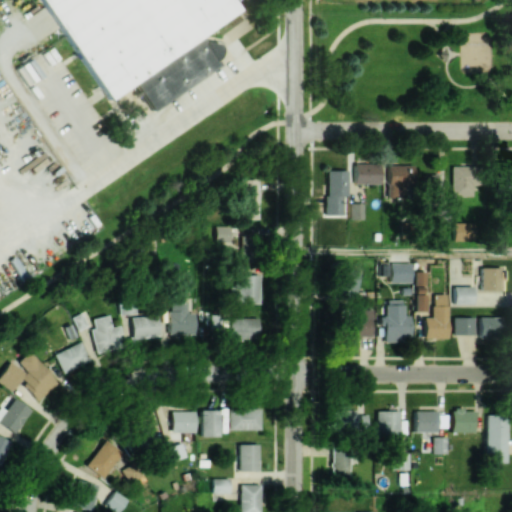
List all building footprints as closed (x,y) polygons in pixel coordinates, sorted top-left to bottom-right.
[(37,0),(234,0),(239,7),(108,99),(37,0)] [(352,183),(378,184),(378,163),(352,162),(352,183)] [(412,165),(386,164),(385,198),(411,198),(412,165)] [(472,195),(471,165),(449,165),(450,196),(472,195)] [(346,170),(324,169),(324,214),(340,215),(341,195),(345,195),(346,170)] [(423,173),(423,199),(436,199),(436,173),(423,173)] [(255,218),(256,179),(238,179),(237,218),(255,218)] [(361,219),(361,203),(348,202),(347,219),(361,219)] [(472,223),(451,222),(451,240),(472,240),(472,223)] [(212,241),(228,242),(229,226),(213,225),(212,241)] [(238,233),(239,261),(253,261),(252,232),(238,233)] [(478,290),(499,290),(499,279),(505,279),(506,268),(478,268),(478,290)] [(356,272),(333,271),(332,297),(355,298),(356,272)] [(258,303),(259,275),(229,274),(228,303),(258,303)] [(471,303),(471,286),(451,286),(451,304),(471,303)] [(444,294),(431,293),(431,305),(444,305),(444,294)] [(414,310),(424,310),(424,294),(414,294),(414,310)] [(408,340),(408,315),(401,315),(401,300),(384,299),(384,316),(378,316),(377,324),(381,324),(381,339),(408,340)] [(445,338),(445,307),(429,306),(429,317),(422,317),(421,337),(445,338)] [(339,338),(371,337),(370,309),(356,310),(357,317),(338,317),(339,338)] [(165,333),(192,334),(193,311),(166,311),(165,333)] [(76,330),(85,326),(79,313),(70,317),(76,330)] [(117,325),(109,327),(107,314),(90,318),(92,327),(88,328),(93,352),(122,346),(117,325)] [(156,336),(155,316),(128,316),(129,337),(156,336)] [(451,334),(471,334),(470,316),(450,317),(451,334)] [(475,336),(500,337),(500,317),(476,316),(475,336)] [(228,317),(228,338),(257,338),(257,317),(228,317)] [(60,372),(87,362),(80,342),(52,352),(60,372)] [(10,363),(0,370),(0,383),(6,390),(19,380),(35,399),(55,383),(28,350),(11,364),(10,363)] [(0,407),(0,423),(13,433),(29,409),(12,397),(3,410),(0,407)] [(259,429),(258,406),(226,407),(227,430),(259,429)] [(448,431),(471,432),(472,409),(449,408),(448,431)] [(217,436),(217,410),(198,409),(198,435),(217,436)] [(353,409),(327,410),(328,434),(365,433),(365,414),(353,414),(353,409)] [(169,431),(192,432),(193,411),(169,410),(169,431)] [(411,431),(434,431),(434,410),(411,410),(411,431)] [(398,438),(398,411),(374,411),(374,438),(398,438)] [(503,462),(504,415),(484,415),(483,462),(503,462)] [(152,436),(144,418),(126,427),(135,444),(152,436)] [(0,465),(1,466),(10,441),(0,436),(0,465)] [(444,453),(444,436),(430,436),(430,453),(444,453)] [(100,477),(120,452),(104,439),(84,464),(100,477)] [(183,456),(180,442),(166,446),(170,460),(183,456)] [(237,443),(236,470),(256,471),(256,443),(237,443)] [(347,477),(346,448),(329,449),(329,478),(347,477)] [(407,453),(390,453),(389,470),(407,470),(407,453)] [(209,478),(209,493),(227,492),(227,478),(209,478)] [(90,510),(96,485),(74,479),(68,505),(90,510)] [(237,511),(258,511),(258,484),(237,485),(237,511)] [(103,504),(114,511),(116,511),(126,499),(113,489),(103,504)]
